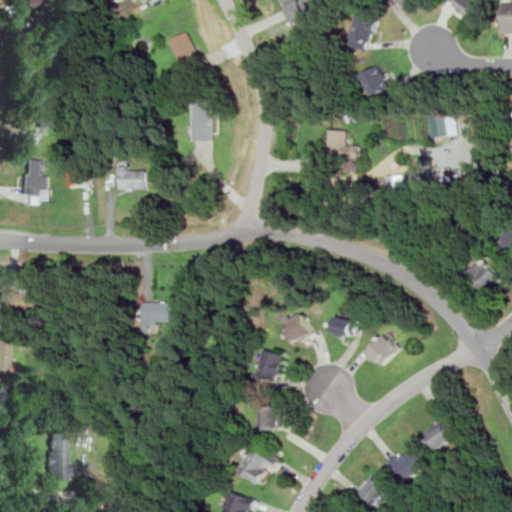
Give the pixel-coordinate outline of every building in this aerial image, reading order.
[(302,0),(305,6),(296,11),(293,5),(290,6),(287,0),(302,0)] [(484,2),(481,0),(454,0),(453,2),(473,17),(484,2)] [(371,51),(382,17),(362,11),(351,45),(371,51)] [(172,40),(189,31),(206,62),(189,72),(172,40)] [(50,35),(31,38),(33,57),(53,54),(50,35)] [(395,88),(382,64),(363,74),(377,98),(395,88)] [(36,91),(36,126),(54,126),(54,91),(36,91)] [(215,140),(215,94),(196,94),(196,140),(215,140)] [(436,137),(462,134),(459,113),(433,116),(436,137)] [(362,172),(362,141),(353,141),(353,129),(332,129),(332,158),(351,158),(351,171),(362,172)] [(52,174),(45,174),(45,158),(24,158),(23,195),(30,195),(30,203),(42,203),(42,194),(52,194),(52,174)] [(151,188),(151,165),(123,165),(123,188),(151,188)] [(87,184),(87,168),(71,168),(71,185),(87,184)] [(390,174),(390,188),(407,188),(406,174),(390,174)] [(507,277),(487,257),(470,273),(490,294),(507,277)] [(16,310),(47,314),(49,294),(17,291),(16,310)] [(184,300),(146,300),(146,320),(184,320),(184,300)] [(319,333),(310,312),(287,323),(296,343),(319,333)] [(365,320),(341,313),(335,331),(360,338),(365,320)] [(385,367),(406,346),(390,330),(369,350),(385,367)] [(0,370),(7,372),(12,341),(0,339),(0,370)] [(288,353),(267,347),(259,375),(280,380),(288,353)] [(286,427),(286,405),(264,405),(264,427),(286,427)] [(459,438),(449,419),(431,429),(441,448),(459,438)] [(67,432),(47,432),(48,480),(68,480),(67,432)] [(264,485),(275,468),(283,458),(260,441),(241,468),(264,485)] [(394,464),(411,481),(432,461),(415,444),(394,464)] [(364,491),(382,504),(394,486),(376,474),(364,491)] [(252,511),(258,499),(234,489),(224,511),(252,511)] [(129,494),(107,494),(107,511),(129,511),(129,494)]
